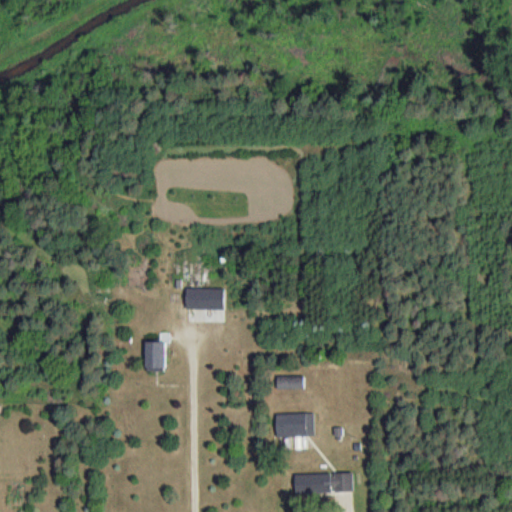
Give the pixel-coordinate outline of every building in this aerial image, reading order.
[(227,289),(190,289),(190,310),(227,310),(227,289)] [(168,343),(149,343),(149,372),(168,372),(168,343)] [(306,390),(306,377),(280,377),(280,390),(306,390)] [(309,437),(309,415),(279,415),(279,437),(309,437)] [(297,494),(355,494),(355,474),(297,475),(297,494)]
